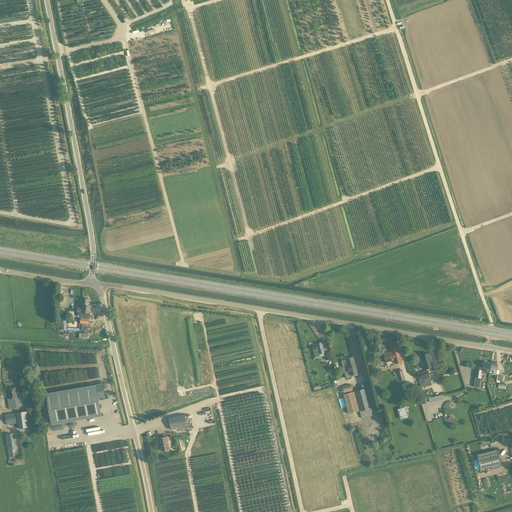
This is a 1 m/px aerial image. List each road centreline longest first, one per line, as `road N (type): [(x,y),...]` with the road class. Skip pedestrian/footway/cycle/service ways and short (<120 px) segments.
road 1 (unclassified): [(511,351),(93,283)]
road 2 (track): [(490,318),(387,0)]
road 3 (unclassified): [(93,283),(88,211),(45,0)]
road 4 (unclassified): [(151,511),(93,283)]
